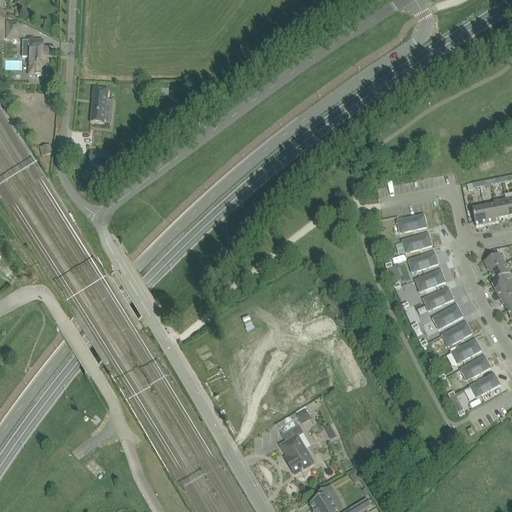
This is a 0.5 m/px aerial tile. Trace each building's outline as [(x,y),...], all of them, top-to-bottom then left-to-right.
[(6,22),(6,40),(19,40),(20,22),(6,22)] [(48,77),(48,59),(48,50),(43,50),(43,42),(23,41),(23,58),(30,58),(30,72),(38,73),(38,77),(48,77)] [(107,100),(108,100),(109,91),(93,89),(92,99),(93,99),(91,124),(105,125),(105,124),(107,100)] [(107,170),(109,155),(90,153),(89,168),(107,170)] [(499,220),(509,218),(506,201),(494,203),(495,206),(498,220),(499,220)] [(499,223),(499,220),(498,220),(495,206),(484,208),(488,226),(499,223)] [(488,226),(484,208),(473,211),(476,228),(488,226)] [(424,217),(398,222),(400,235),(427,229),(424,217)] [(429,235),(403,243),(406,255),(432,247),(429,235)] [(435,254),(409,262),(413,274),(438,266),(435,254)] [(484,263),(490,273),(505,264),(500,255),(484,263)] [(505,264),(490,273),(495,282),(492,283),(492,284),(508,276),(510,274),(505,264)] [(441,272),(416,282),(420,293),(446,283),(441,272)] [(511,285),(511,283),(508,276),(492,284),(495,288),(494,289),(497,294),(511,285)] [(503,303),(511,297),(511,285),(497,294),(500,299),(500,298),(503,303)] [(449,290),(424,301),(429,312),(454,301),(449,290)] [(511,309),(511,297),(503,303),(508,312),(511,309)] [(457,307),(433,320),(439,331),(463,318),(457,307)] [(466,324),(442,337),(448,348),(472,335),(466,324)] [(476,341),(452,354),(458,365),(482,352),(476,341)] [(485,358),(461,371),(467,382),(491,369),(485,358)] [(494,375),(470,388),(476,399),(500,386),(494,375)] [(306,411),(297,417),(302,425),(311,420),(306,411)] [(298,438),(304,434),(299,426),(282,436),(287,444),(281,447),(288,459),(286,460),(294,475),(301,471),(302,474),(304,473),(303,471),(314,465),(298,438)] [(333,492),(330,487),(317,496),(319,500),(311,505),(314,510),(314,511),(336,511),(327,495),(333,492)] [(350,510),(351,511),(363,511),(371,507),(367,500),(350,510)]
